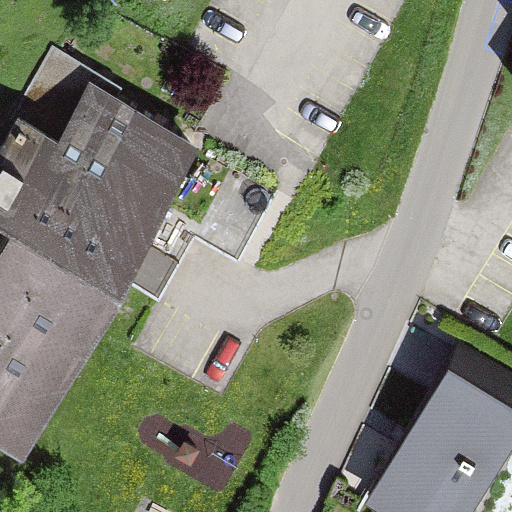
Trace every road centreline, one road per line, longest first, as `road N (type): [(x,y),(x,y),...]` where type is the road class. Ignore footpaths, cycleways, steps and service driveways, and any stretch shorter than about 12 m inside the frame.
road 1 (tertiary): [(483,0),(424,224),(292,511)]
road 2 (trunk): [(104,0),(53,157),(0,367)]
